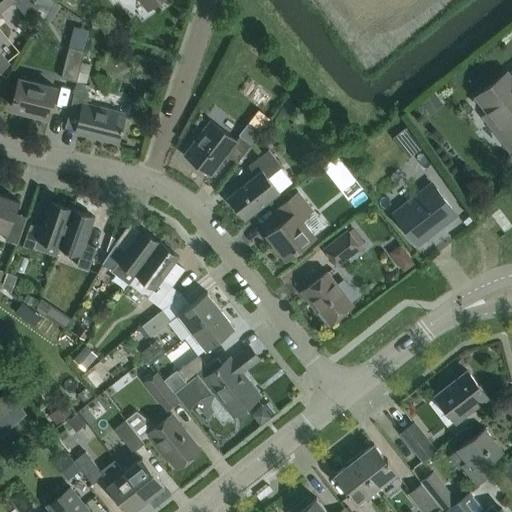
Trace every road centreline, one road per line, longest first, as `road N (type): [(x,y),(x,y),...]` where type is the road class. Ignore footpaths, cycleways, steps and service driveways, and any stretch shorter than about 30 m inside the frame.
road 1 (residential): [(147,182),(191,207),(343,391)]
road 2 (unclassified): [(343,391),(448,312),(511,292)]
road 3 (residential): [(147,182),(205,0)]
road 4 (unclassified): [(216,491),(343,391)]
road 5 (residential): [(0,142),(147,182)]
